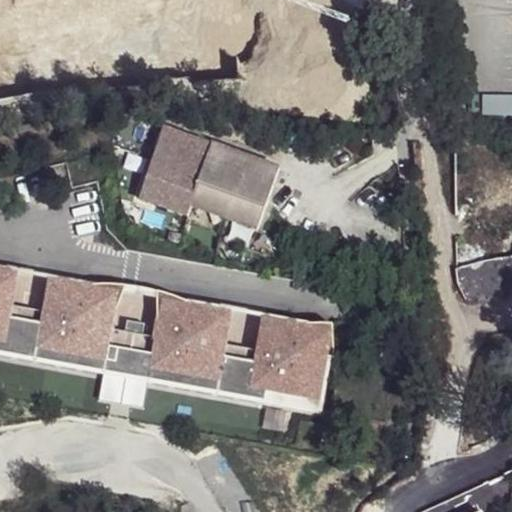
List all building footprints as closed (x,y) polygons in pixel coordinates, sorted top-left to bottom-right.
[(0,0),(0,10),(44,0),(0,0)] [(132,56),(98,66),(102,83),(137,73),(133,62),(132,56)] [(147,59),(133,62),(137,73),(148,70),(147,59)] [(156,60),(147,59),(148,70),(153,71),(156,60)] [(169,68),(156,60),(153,71),(162,77),(169,68)] [(511,113),(511,95),(484,96),(484,113),(511,113)] [(243,136),(236,155),(164,129),(140,197),(190,215),(193,208),(204,174),(237,186),(228,218),(258,230),(280,170),(271,166),(276,148),(243,136)] [(204,174),(193,208),(228,218),(237,186),(204,174)] [(97,187),(67,193),(76,237),(105,231),(97,187)] [(16,267),(0,263),(0,347),(226,397),(229,386),(302,403),(304,393),(299,392),(312,334),(260,322),(249,366),(218,360),(228,315),(159,299),(151,336),(138,333),(140,322),(124,319),(121,329),(107,326),(116,290),(47,274),(37,319),(6,312),(16,267)]
